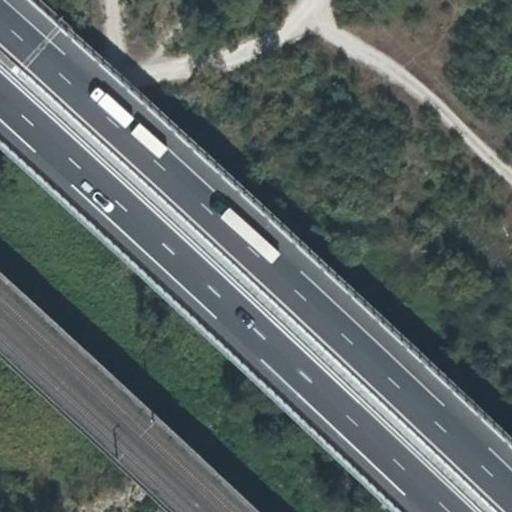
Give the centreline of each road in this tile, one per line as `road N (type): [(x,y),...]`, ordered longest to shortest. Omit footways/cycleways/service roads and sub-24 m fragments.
road 1 (motorway): [(511,491),(0,18)]
road 2 (motorway): [(0,94),(447,511)]
road 3 (track): [(0,105),(230,56),(293,31),(316,0)]
road 4 (track): [(311,6),(356,53),(429,102),(511,179)]
